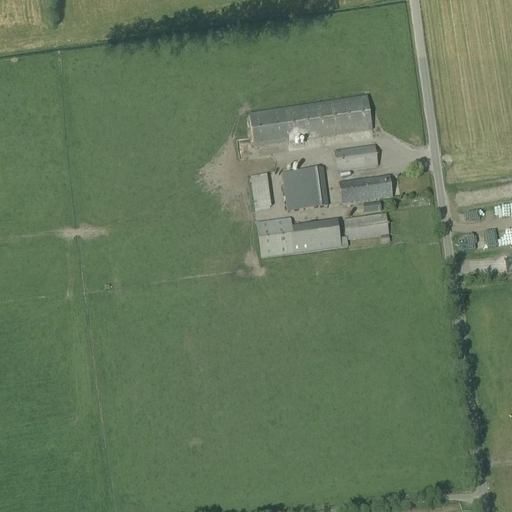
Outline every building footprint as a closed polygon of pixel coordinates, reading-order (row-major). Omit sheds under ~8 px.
[(253,148),(287,143),(371,131),(366,97),(248,115),(253,148)] [(336,172),(376,167),(373,147),(334,153),(336,172)] [(286,212),(327,207),(322,169),(281,174),(286,212)] [(254,211),(270,209),(266,177),(250,179),(254,211)] [(341,205),(391,198),(388,177),(338,184),(341,205)] [(364,214),(380,212),(379,204),(363,207),(364,214)] [(346,241),(388,235),(385,215),(343,221),(346,239),(339,240),(336,222),(291,228),(290,222),(288,220),(256,224),(261,259),(347,247),(346,241)]
